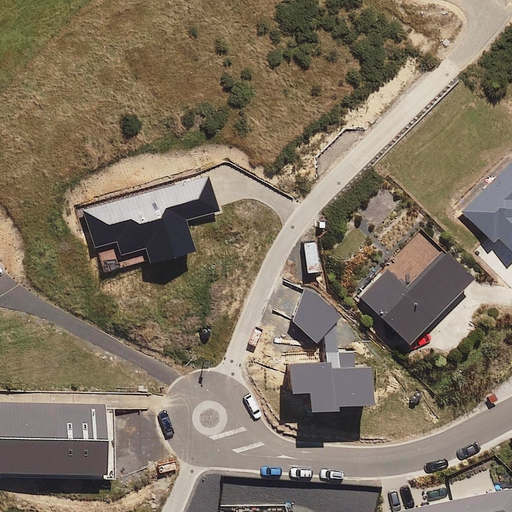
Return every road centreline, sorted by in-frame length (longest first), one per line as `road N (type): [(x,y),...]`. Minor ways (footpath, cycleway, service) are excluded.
road 1 (residential): [(335,463),(265,464),(196,451),(178,433),(176,407),(187,390),(223,387),(271,442),(294,452)]
road 2 (residential): [(335,463),(449,447),(511,413)]
